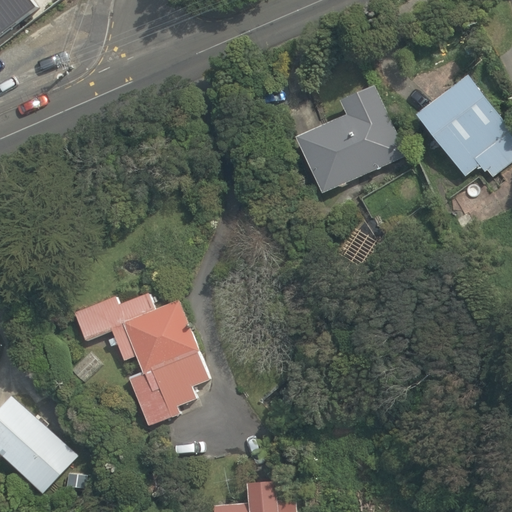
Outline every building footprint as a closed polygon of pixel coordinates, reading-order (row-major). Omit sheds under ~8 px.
[(0,0),(0,34),(41,4),(37,0),(0,0)] [(511,132),(511,123),(473,73),(421,113),(468,176),(483,165),(487,172),(490,170),(495,177),(511,164),(511,134),(511,133),(511,132)] [(344,99),(350,112),(300,135),(326,192),(410,155),(378,83),(344,99)] [(145,371),(132,376),(152,425),(184,412),(181,405),(200,397),(196,385),(213,379),(202,351),(203,351),(182,298),(158,308),(152,292),(123,304),(119,295),(77,312),(88,339),(115,328),(118,336),(111,339),(113,346),(121,343),(127,360),(139,355),(145,371)] [(104,363),(92,351),(74,368),(86,381),(104,363)] [(14,395),(0,411),(0,449),(48,492),(82,454),(14,395)] [(168,487),(164,471),(139,477),(144,494),(168,487)] [(89,489),(90,474),(71,472),(70,487),(89,489)] [(254,501),(218,503),(219,511),(293,511),(289,478),(251,481),(254,501)]
